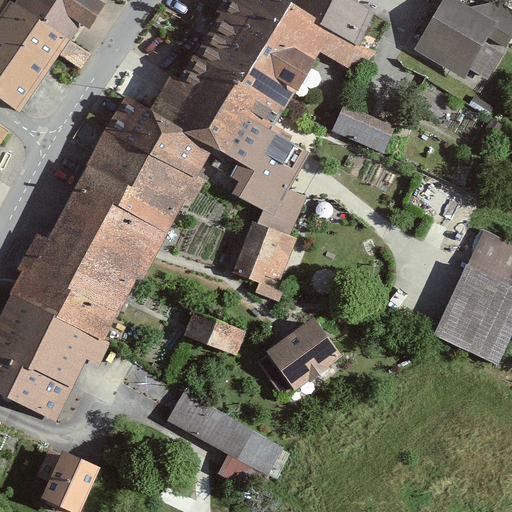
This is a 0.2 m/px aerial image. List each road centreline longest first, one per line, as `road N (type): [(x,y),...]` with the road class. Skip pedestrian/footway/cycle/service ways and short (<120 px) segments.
road 1 (unclassified): [(146,0),(49,145)]
road 2 (unknown): [(0,407),(84,441),(123,389)]
